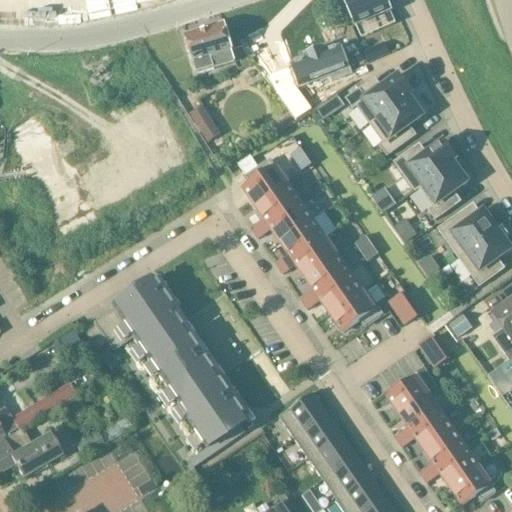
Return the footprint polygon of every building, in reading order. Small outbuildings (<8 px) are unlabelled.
[(384,0),(342,0),(344,2),(355,28),(356,28),(390,13),(390,12),(384,0)] [(329,14),(318,18),(323,31),(334,27),(329,14)] [(209,59),(230,53),(222,25),(185,37),(196,74),(212,70),(209,59)] [(384,44),(376,47),(381,58),(389,55),(384,44)] [(333,81),(349,75),(338,47),(290,66),(298,87),(330,74),(333,81)] [(117,58),(99,62),(107,95),(125,91),(117,58)] [(99,62),(84,66),(92,99),(107,95),(99,62)] [(63,72),(46,76),(53,106),(70,102),(63,72)] [(44,76),(28,81),(37,111),(53,106),(44,76)] [(370,127),(408,99),(407,97),(411,94),(398,77),(377,92),(370,82),(345,100),(353,111),(357,108),(370,127)] [(310,94),(299,98),(303,110),(314,106),(310,94)] [(335,96),(329,100),(337,111),(343,107),(335,96)] [(409,100),(408,99),(370,127),(383,145),(379,148),(387,158),(411,141),(404,130),(422,118),(420,115),(423,113),(412,98),(409,100)] [(202,107),(189,115),(199,131),(212,123),(202,107)] [(393,164),(414,193),(453,165),(452,163),(456,161),(443,143),(421,159),(414,149),(393,164)] [(251,160),(238,169),(240,171),(245,179),(250,186),(243,191),(255,209),(288,187),(270,161),(258,170),(253,163),(251,160)] [(414,193),(415,193),(419,191),(431,208),(428,211),(435,222),(456,207),(449,197),(467,184),(453,165),(414,193)] [(300,204),(288,187),(255,209),(264,222),(258,226),(264,236),(271,232),(268,227),(300,204)] [(300,204),(268,227),(271,232),(280,244),(312,222),(300,204)] [(437,230),(458,260),(496,233),(497,232),(483,213),(465,226),(458,216),(437,230)] [(292,262),(325,240),(312,222),(280,244),(289,257),(282,262),(289,272),(296,267),(292,262)] [(258,226),(252,231),(255,235),(259,241),(264,236),(258,226)] [(500,274),(493,264),(510,251),(497,232),(496,233),(458,260),(479,289),(500,274)] [(365,239),(355,246),(360,252),(370,245),(365,239)] [(325,240),(292,262),(296,267),(305,280),(337,258),(325,240)] [(337,258),(305,280),(314,293),(307,297),(314,307),(321,303),(317,298),(350,276),(349,275),(337,258)] [(282,262),(276,266),(279,271),(283,276),(289,272),(282,262)] [(350,276),(317,298),(321,303),(329,315),(361,293),(361,292),(350,276)] [(443,283),(437,276),(429,282),(434,290),(443,283)] [(110,309),(111,311),(92,324),(113,354),(132,341),(207,450),(188,463),(193,470),(245,435),(240,428),(248,422),(233,400),(150,281),(110,309)] [(361,293),(329,315),(342,334),(360,322),(365,329),(383,316),(365,290),(361,292),(361,293)] [(401,296),(389,304),(405,326),(416,318),(401,296)] [(307,297),(300,302),(304,307),(307,312),(314,307),(307,297)] [(511,360),(511,301),(491,316),(502,332),(491,339),(508,363),(511,360)] [(463,318),(456,323),(458,326),(452,330),(458,339),(471,329),(463,318)] [(431,339),(419,347),(435,369),(446,361),(431,339)] [(416,379),(387,399),(400,417),(429,397),(428,395),(416,379)] [(66,384),(33,404),(40,416),(73,397),(66,384)] [(278,419),(293,440),(326,417),(312,397),(314,396),(313,395),(278,419)] [(429,397),(400,417),(401,420),(409,430),(402,435),(409,445),(416,440),(412,435),(441,415),(431,399),(429,397)] [(0,440),(16,431),(0,404),(0,440)] [(441,415),(412,435),(416,440),(424,453),(454,433),(441,415)] [(326,417),(293,440),(307,461),(341,438),(326,417)] [(496,431),(488,436),(492,442),(500,437),(496,431)] [(433,466),(427,470),(433,480),(440,476),(437,471),(466,451),(454,433),(424,453),(433,466)] [(95,435),(74,448),(79,457),(101,445),(95,435)] [(395,439),(395,440),(398,445),(402,450),(402,449),(409,445),(402,435),(395,439)] [(20,480),(60,459),(49,437),(12,458),(3,442),(0,444),(0,474),(13,467),(20,480)] [(341,438),(307,461),(322,482),(355,459),(341,438)] [(466,451),(437,471),(440,476),(449,489),(478,468),(466,451)] [(355,459),(322,482),(336,502),(369,480),(355,459)] [(222,472),(226,480),(236,473),(232,466),(222,472)] [(449,489),(462,507),(477,497),(482,503),(496,494),(478,468),(449,489)] [(427,470),(419,475),(423,481),(426,485),(427,485),(433,480),(427,470)] [(369,480),(336,502),(342,511),(366,511),(384,500),(369,480)] [(391,511),(384,500),(366,511),(391,511)] [(287,511),(282,503),(269,511),(266,511),(287,511)]
